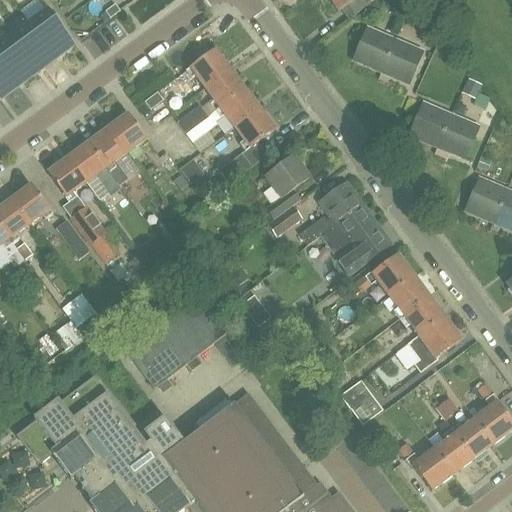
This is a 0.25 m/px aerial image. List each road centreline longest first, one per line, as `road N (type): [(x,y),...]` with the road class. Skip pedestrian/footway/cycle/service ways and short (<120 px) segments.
road 1 (residential): [(511,357),(244,0)]
road 2 (residential): [(0,148),(200,0)]
